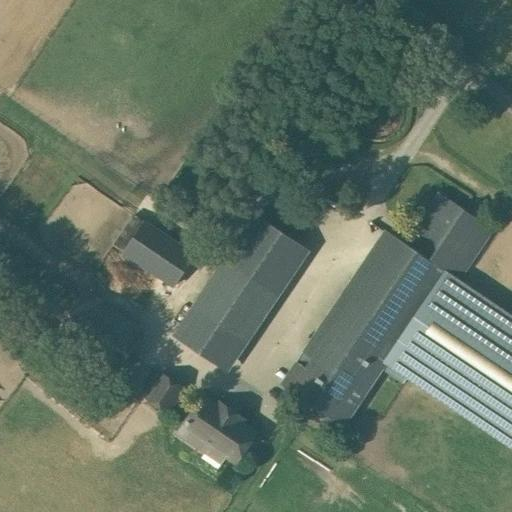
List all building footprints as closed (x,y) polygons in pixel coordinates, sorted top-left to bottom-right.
[(480,222),(442,196),(408,247),(396,239),(295,390),(342,422),(378,368),(444,271),(458,280),(489,234),(477,226),(480,222)] [(145,215),(121,248),(179,289),(202,256),(145,215)] [(308,251),(254,215),(174,335),(228,371),(308,251)] [(511,317),(444,271),(378,368),(403,385),(408,378),(410,375),(511,443),(511,317)] [(145,330),(84,289),(61,322),(123,363),(145,330)] [(187,388),(166,374),(149,400),(170,414),(187,388)] [(202,394),(175,436),(237,476),(264,434),(215,402),(202,394)]
